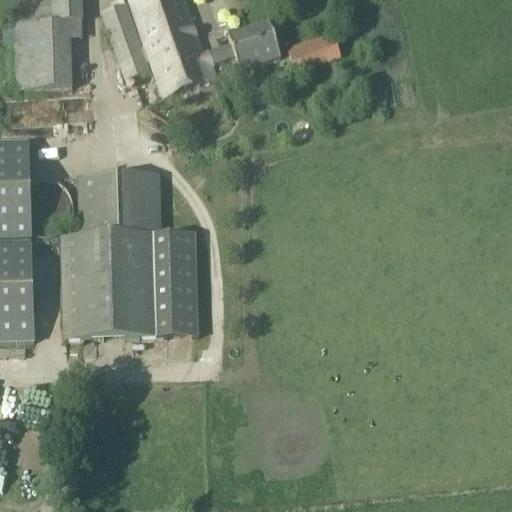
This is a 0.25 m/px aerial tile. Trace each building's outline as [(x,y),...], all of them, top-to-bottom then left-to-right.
[(83,43),(82,26),(84,26),(83,0),(12,0),(15,94),(73,92),(72,43),(83,43)] [(126,7),(101,16),(125,84),(150,75),(136,34),(140,33),(163,101),(216,83),(210,68),(235,59),(240,75),(281,61),(268,24),(228,38),(231,47),(202,57),(182,0),(146,0),(130,6),(135,20),(131,21),(126,7)] [(333,36),(287,51),(295,74),(340,58),(333,36)] [(0,145),(0,347),(34,346),(29,145),(0,145)] [(80,241),(63,242),(61,242),(64,344),(195,340),(193,238),(161,239),(160,203),(145,204),(144,180),(78,182),(80,241)]
